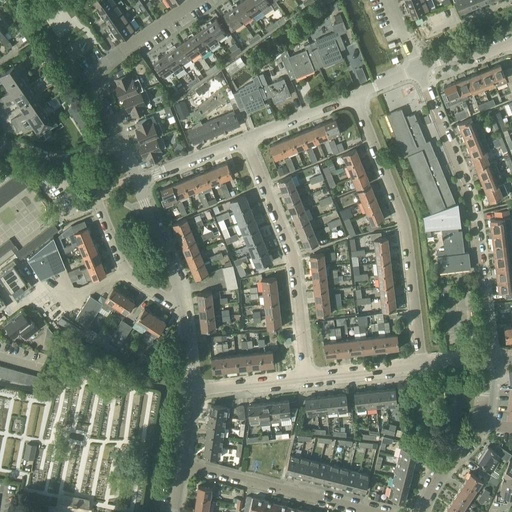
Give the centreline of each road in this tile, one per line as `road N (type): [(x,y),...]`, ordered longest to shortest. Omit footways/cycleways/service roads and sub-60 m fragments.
road 1 (residential): [(487,359),(472,203),(419,69)]
road 2 (residential): [(354,95),(405,217),(423,366)]
road 3 (residential): [(302,379),(292,260),(248,139)]
road 4 (residential): [(180,309),(128,271),(95,200),(76,209),(55,179)]
road 5 (residential): [(370,511),(181,464)]
road 6 (residential): [(117,138),(96,70),(195,0)]
road 7 (residential): [(180,309),(138,182)]
road 8 (residential): [(0,143),(67,161),(117,138)]
road 9 (residential): [(302,379),(423,366)]
